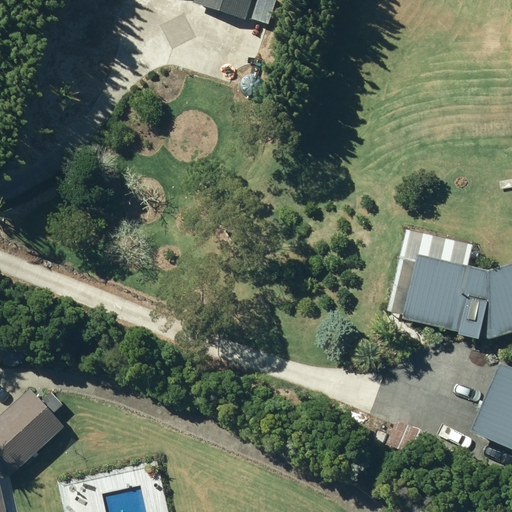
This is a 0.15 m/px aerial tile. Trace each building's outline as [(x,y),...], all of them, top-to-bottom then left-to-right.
[(201,0),(202,0),(244,14),(248,0),(201,0)] [(265,0),(259,21),(275,26),(283,0),(265,0)] [(397,320),(482,340),(511,330),(511,262),(480,273),(411,257),(397,320)] [(511,379),(490,371),(464,434),(511,453),(511,379)] [(0,511),(11,511),(4,475),(14,473),(69,422),(34,385),(0,416),(0,511)] [(415,439),(388,427),(380,448),(407,459),(415,439)]
